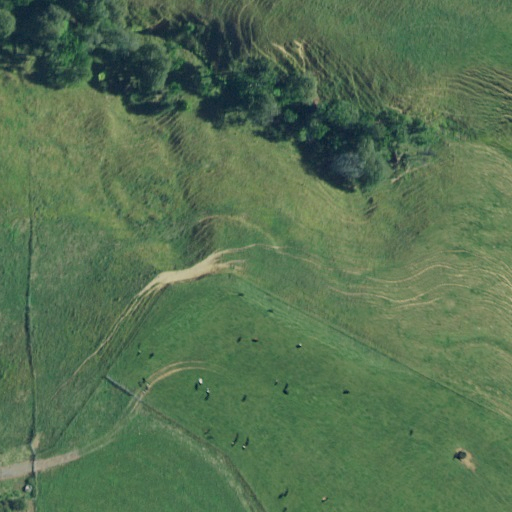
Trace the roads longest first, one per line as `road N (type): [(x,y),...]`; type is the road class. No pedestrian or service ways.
road 1 (track): [(34,468),(101,445),(164,369),(203,365)]
road 2 (track): [(101,445),(149,422),(213,449),(254,511)]
